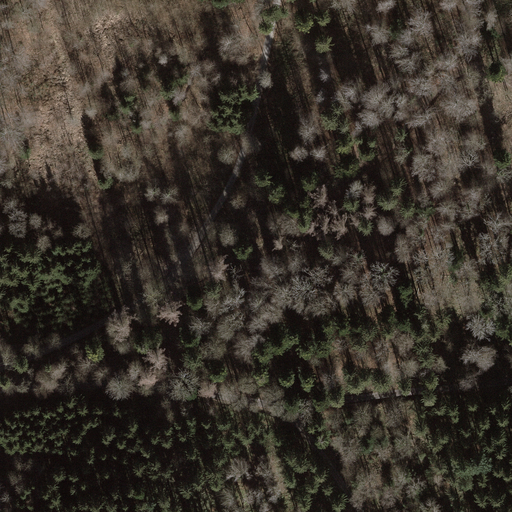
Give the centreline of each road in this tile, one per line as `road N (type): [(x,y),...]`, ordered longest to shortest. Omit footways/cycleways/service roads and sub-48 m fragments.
road 1 (unclassified): [(511,381),(293,408),(150,384),(0,389)]
road 2 (track): [(0,364),(69,338),(167,285),(251,149),(280,0)]
road 3 (track): [(167,285),(257,247),(325,204),(456,71),(511,79)]
road 4 (track): [(48,0),(126,306)]
road 5 (track): [(293,408),(361,511)]
